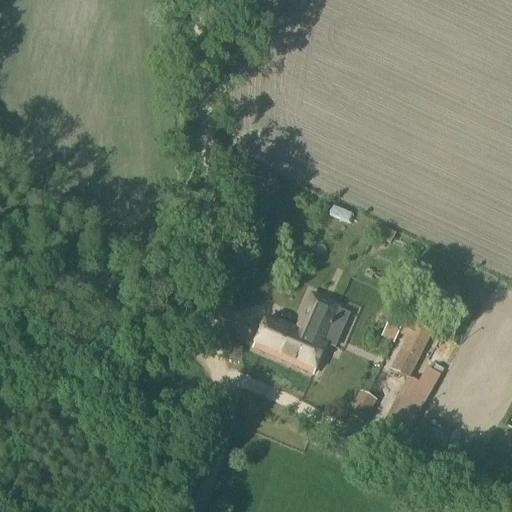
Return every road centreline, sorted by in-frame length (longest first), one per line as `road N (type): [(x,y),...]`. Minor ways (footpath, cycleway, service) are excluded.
road 1 (unclassified): [(194,0),(218,364)]
road 2 (track): [(511,511),(218,364)]
road 3 (track): [(218,364),(75,292)]
road 4 (track): [(218,364),(213,438),(185,511)]
